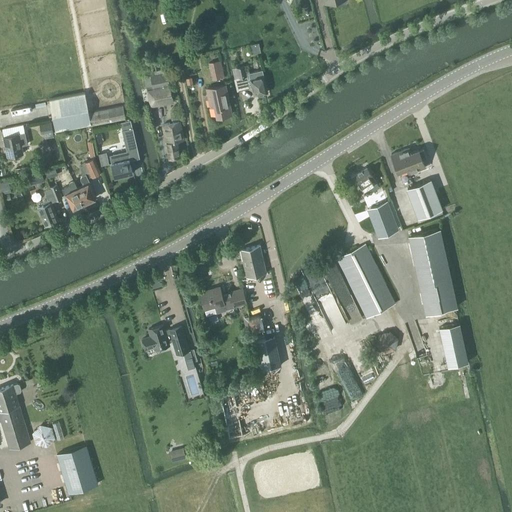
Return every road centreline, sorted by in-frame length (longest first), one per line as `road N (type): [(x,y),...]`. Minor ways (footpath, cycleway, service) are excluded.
road 1 (tertiary): [(511,53),(464,72),(165,253),(0,327)]
road 2 (unclassified): [(8,258),(247,136),(372,55),(492,0)]
road 3 (track): [(247,511),(243,460),(337,433),(405,345),(394,320),(408,299),(373,232)]
